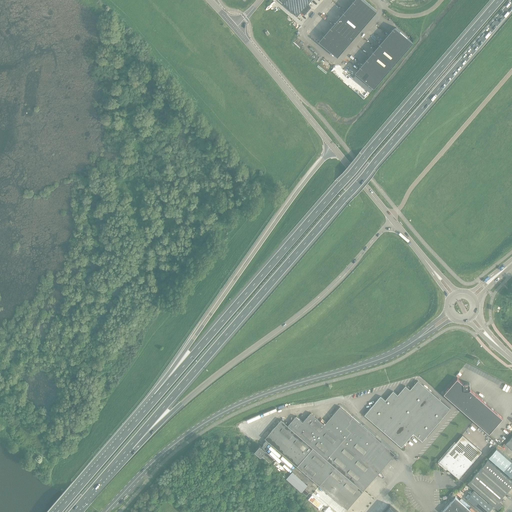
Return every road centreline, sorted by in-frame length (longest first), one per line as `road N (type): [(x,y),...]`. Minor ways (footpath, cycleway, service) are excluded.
road 1 (trunk): [(128,447),(511,3)]
road 2 (trunk): [(499,0),(156,396)]
road 3 (tertiary): [(106,511),(139,474),(206,422),(265,393),(384,357),(422,335)]
road 4 (trunk): [(128,447),(320,295),(391,218)]
road 5 (trunk): [(332,147),(156,396)]
road 6 (tertiary): [(332,147),(235,28)]
road 7 (trunk): [(156,396),(57,511)]
